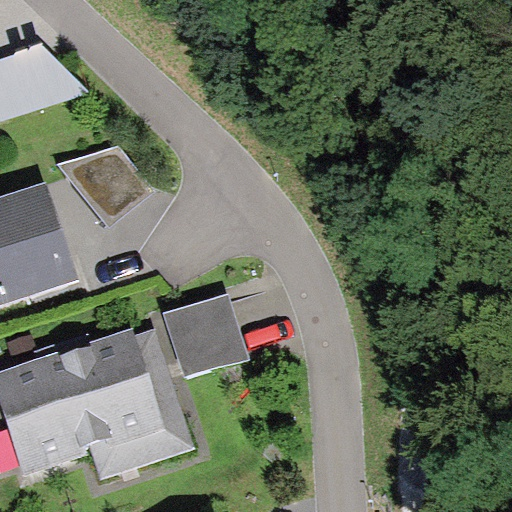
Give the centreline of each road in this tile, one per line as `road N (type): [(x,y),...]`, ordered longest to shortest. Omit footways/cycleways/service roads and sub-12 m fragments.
road 1 (residential): [(339,511),(328,341),(289,260),(224,173),(45,0)]
road 2 (track): [(349,0),(367,32),(399,140),(410,266),(407,511)]
